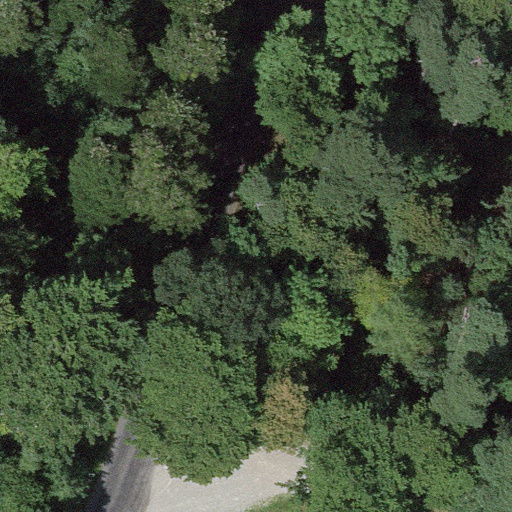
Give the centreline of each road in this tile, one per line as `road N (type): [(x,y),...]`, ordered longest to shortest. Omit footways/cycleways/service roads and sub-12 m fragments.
road 1 (unclassified): [(260,0),(179,290),(104,511)]
road 2 (track): [(359,511),(297,474),(130,435)]
road 3 (track): [(440,0),(242,82)]
